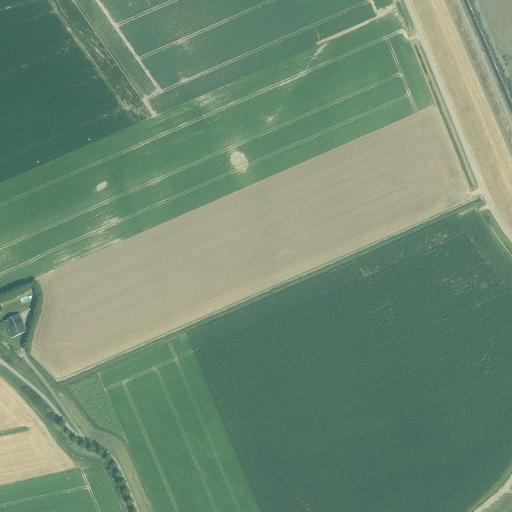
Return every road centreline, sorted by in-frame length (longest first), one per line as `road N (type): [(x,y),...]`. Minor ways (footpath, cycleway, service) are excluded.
road 1 (unclassified): [(511,240),(490,207),(404,0)]
road 2 (tertiary): [(139,511),(119,465),(73,433),(0,360)]
